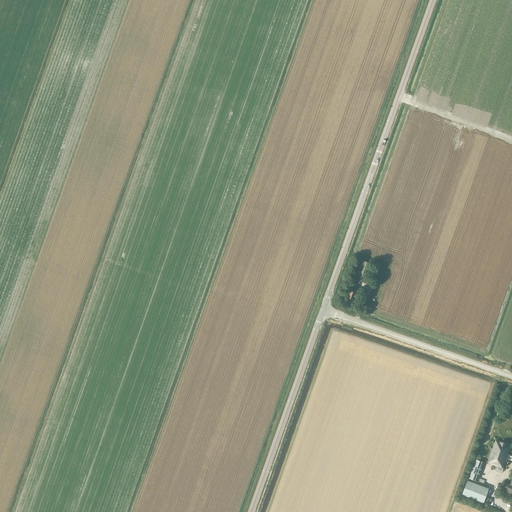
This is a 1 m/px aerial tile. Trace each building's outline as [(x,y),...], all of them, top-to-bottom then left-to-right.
[(354,279),(372,285),(374,279),(368,277),(372,264),(361,260),(354,279)] [(348,297),(354,299),(356,292),(358,293),(359,291),(351,288),(348,297)] [(492,464),(491,465),(500,468),(499,470),(502,471),(503,469),(511,445),(496,439),(492,450),(489,449),(486,457),(484,461),(492,464)] [(476,459),(469,478),(477,481),(484,462),(476,459)] [(511,479),(510,484),(504,482),(499,494),(511,498),(511,479)] [(462,495),(483,503),(489,488),(468,480),(462,495)]
